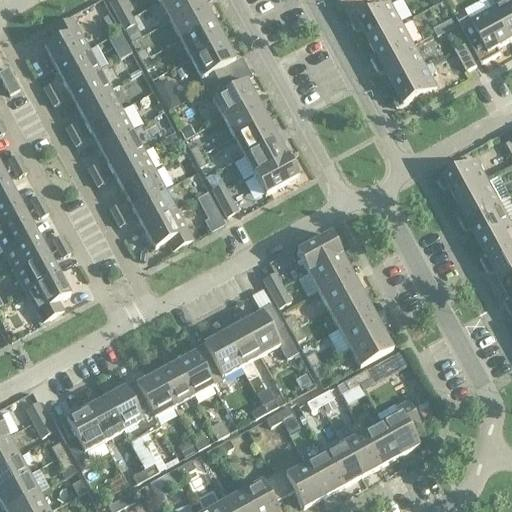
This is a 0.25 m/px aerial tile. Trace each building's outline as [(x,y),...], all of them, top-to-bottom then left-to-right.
[(119,0),(109,6),(120,26),(131,21),(119,0)] [(203,6),(199,0),(168,0),(159,5),(169,24),(203,6)] [(374,0),(337,0),(346,15),(368,4),(374,0)] [(511,0),(486,0),(492,11),(510,44),(511,42),(511,0)] [(373,13),(368,4),(346,15),(357,35),(362,32),(369,44),(402,26),(390,4),(373,13)] [(213,25),(203,6),(169,24),(180,43),(213,25)] [(510,44),(492,11),(470,23),(468,20),(459,25),(481,66),(501,56),(498,51),(510,44)] [(88,52),(71,21),(50,33),(56,43),(44,50),(55,70),(88,52)] [(134,27),(131,21),(120,26),(124,33),(134,27)] [(451,22),(442,27),(447,34),(456,29),(451,22)] [(223,44),(213,25),(180,43),(190,62),(223,44)] [(414,47),(402,26),(369,44),(376,57),(371,60),(375,68),(414,47)] [(447,34),(442,27),(433,32),(438,39),(447,34)] [(234,64),(223,44),(190,62),(206,92),(228,80),(222,70),(234,64)] [(425,68),(414,47),(375,68),(380,77),(385,74),(392,86),(425,68)] [(477,68),(465,47),(455,53),(466,74),(477,68)] [(116,54),(120,61),(130,55),(126,48),(116,54)] [(144,51),(136,55),(141,64),(149,60),(144,51)] [(99,72),(88,52),(55,70),(66,90),(99,72)] [(154,69),(149,60),(141,64),(146,74),(154,69)] [(437,90),(425,68),(392,86),(399,99),(394,102),(399,111),(437,90)] [(19,93),(7,71),(0,74),(0,82),(9,98),(19,93)] [(110,92),(99,72),(66,90),(77,110),(110,92)] [(233,90),(228,80),(206,92),(223,122),(256,104),(245,84),(233,90)] [(165,82),(154,88),(160,99),(172,93),(165,82)] [(43,91),(48,100),(56,96),(51,87),(43,91)] [(121,112),(110,92),(77,110),(88,130),(121,112)] [(61,105),(56,96),(48,100),(53,109),(61,105)] [(266,123),(256,104),(223,122),(233,141),(266,123)] [(132,132),(121,112),(88,130),(99,151),(132,132)] [(277,141),(266,123),(233,141),(243,160),(277,141)] [(65,131),(70,140),(78,136),(73,127),(65,131)] [(189,128),(180,133),(184,140),(193,135),(189,128)] [(143,153),(132,132),(99,151),(110,171),(143,153)] [(83,145),(78,136),(70,140),(75,149),(83,145)] [(175,138),(165,143),(168,149),(178,144),(175,138)] [(287,160),(277,141),(243,160),(254,179),(287,160)] [(197,148),(189,153),(194,162),(202,157),(197,148)] [(154,173),(143,153),(110,171),(121,191),(154,173)] [(207,167),(202,157),(194,162),(199,171),(207,167)] [(8,162),(13,171),(21,167),(16,158),(8,162)] [(298,180),(287,160),(254,179),(265,198),(298,180)] [(477,162),(438,183),(443,193),(449,190),(455,202),(489,184),(477,162)] [(26,176),(21,167),(13,171),(18,180),(26,176)] [(87,172),(92,181),(100,176),(95,167),(87,172)] [(165,193),(154,173),(121,191),(132,211),(165,193)] [(105,185),(100,176),(92,181),(97,190),(105,185)] [(0,204),(14,197),(3,177),(0,178),(0,204)] [(499,179),(489,184),(455,202),(462,215),(457,218),(462,226),(511,200),(499,179)] [(222,187),(211,193),(215,200),(226,194),(222,187)] [(176,213),(165,193),(132,211),(143,231),(176,213)] [(237,215),(226,194),(215,200),(226,221),(237,215)] [(0,231),(25,217),(14,197),(0,204),(0,231)] [(30,203),(35,212),(43,207),(38,198),(30,203)] [(511,226),(511,202),(511,200),(462,226),(466,235),(472,232),(478,244),(511,226)] [(48,217),(43,207),(35,212),(40,221),(48,217)] [(109,212),(114,221),(122,217),(117,207),(109,212)] [(193,244),(176,213),(143,231),(154,252),(166,245),(172,255),(193,244)] [(36,237),(25,217),(0,231),(0,249),(3,255),(36,237)] [(127,226),(122,217),(114,221),(119,230),(127,226)] [(219,217),(205,224),(211,235),(225,228),(219,217)] [(511,253),(511,227),(511,226),(478,244),(485,257),(480,260),(485,268),(511,253)] [(47,257),(36,237),(3,255),(14,275),(47,257)] [(340,257),(329,238),(296,256),(307,276),(340,257)] [(52,243),(57,252),(65,248),(60,239),(52,243)] [(70,257),(65,248),(57,252),(62,261),(70,257)] [(511,281),(511,253),(485,268),(489,277),(495,274),(502,287),(511,281)] [(58,277),(47,257),(14,275),(25,295),(58,277)] [(350,276),(340,257),(307,276),(317,295),(350,276)] [(274,276),(262,282),(275,305),(286,298),(274,276)] [(361,295),(350,276),(317,295),(328,313),(361,295)] [(70,298),(58,277),(25,295),(42,326),(63,315),(58,305),(70,298)] [(511,281),(502,287),(508,299),(503,302),(508,311),(511,308),(511,281)] [(371,314),(361,295),(328,313),(338,332),(371,314)] [(290,305),(286,298),(275,305),(278,312),(290,305)] [(282,328),(270,307),(259,313),(260,316),(242,326),(260,360),(279,349),(271,334),(282,328)] [(381,333),(371,314),(338,332),(348,351),(381,333)] [(292,318),(284,322),(290,334),(299,329),(292,318)] [(260,360),(242,326),(223,337),(241,370),(260,360)] [(305,341),(299,329),(290,334),(297,345),(305,341)] [(392,353),(381,333),(348,351),(359,371),(392,353)] [(241,370),(223,337),(204,347),(215,368),(204,374),(213,389),(224,383),(222,380),(241,370)] [(204,347),(192,353),(194,356),(174,367),(193,400),(213,389),(204,374),(215,368),(204,347)] [(313,356),(305,360),(311,372),(319,367),(313,356)] [(193,400),(174,367),(155,378),(174,411),(193,400)] [(326,378),(319,367),(311,372),(318,383),(326,378)] [(371,381),(367,373),(355,379),(359,387),(371,381)] [(174,411),(155,378),(136,388),(134,385),(123,391),(135,412),(146,406),(154,421),(174,411)] [(359,387),(355,379),(344,385),(348,393),(359,387)] [(160,431),(154,421),(146,406),(135,412),(123,391),(104,402),(122,435),(129,447),(160,431)] [(333,402),(329,393),(317,400),(322,408),(323,407),(329,404),(333,402)] [(423,396),(415,401),(419,408),(427,404),(423,396)] [(322,408),(317,400),(306,406),(310,414),(322,408)] [(122,435),(104,402),(85,412),(103,445),(122,435)] [(273,402),(262,409),(266,417),(278,411),(273,402)] [(335,409),(332,402),(329,404),(323,407),(327,413),(335,409)] [(420,426),(408,404),(395,411),(398,416),(380,426),(398,459),(418,449),(409,432),(420,426)] [(49,428),(37,406),(25,412),(38,434),(49,428)] [(266,417),(262,409),(250,415),(255,423),(266,417)] [(293,419),(289,410),(277,417),(282,425),(293,419)] [(103,445),(85,412),(66,422),(65,419),(53,425),(65,447),(75,441),(83,456),(103,445)] [(282,425),(277,417),(266,423),(270,431),(282,425)] [(207,427),(217,444),(228,438),(219,421),(207,427)] [(398,459),(380,426),(361,437),(379,470),(398,459)] [(53,435),(49,428),(38,434),(41,442),(53,435)] [(379,470),(361,437),(342,447),(360,480),(379,470)] [(0,467),(17,458),(7,439),(0,443),(0,467)] [(193,446),(198,455),(209,448),(205,440),(193,446)] [(190,443),(179,449),(184,459),(195,452),(190,443)] [(233,451),(228,443),(217,449),(221,458),(233,451)] [(65,457),(59,446),(51,450),(57,462),(65,457)] [(360,480),(342,447),(323,457),(341,491),(360,480)] [(221,458),(217,449),(205,456),(210,464),(221,458)] [(72,469),(65,457),(57,462),(63,473),(72,469)] [(341,491),(323,457),(304,468),(322,501),(341,491)] [(0,492),(27,477),(17,458),(0,467),(0,492)] [(195,473),(190,464),(179,470),(183,478),(195,473)] [(155,467),(143,473),(148,482),(159,475),(158,474),(155,467)] [(322,501),(304,468),(286,478),(283,472),(271,479),(283,500),(293,495),(303,511),(322,501)] [(183,478),(179,470),(168,477),(172,485),(183,478)] [(148,482),(143,473),(132,480),(136,488),(148,482)] [(8,511),(38,496),(27,477),(0,492),(0,506),(3,511),(8,511)] [(283,500),(271,479),(241,495),(250,511),(276,511),(273,506),(283,500)] [(86,495),(79,483),(71,488),(78,499),(86,495)] [(250,511),(241,495),(222,505),(225,511),(250,511)] [(46,511),(38,496),(8,511),(46,511)] [(135,505),(130,497),(119,503),(123,511),(135,505)] [(122,511),(123,511),(119,503),(107,509),(108,511),(122,511)]
